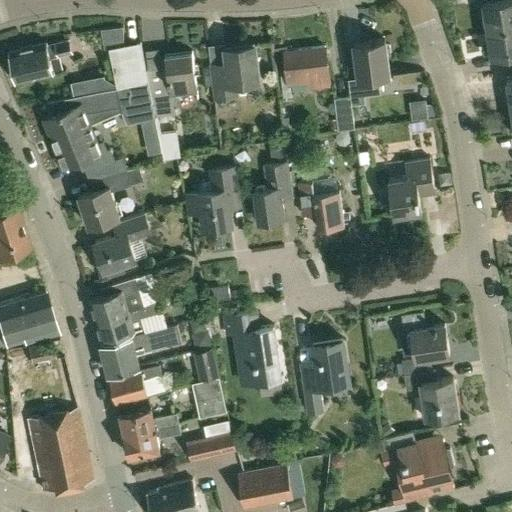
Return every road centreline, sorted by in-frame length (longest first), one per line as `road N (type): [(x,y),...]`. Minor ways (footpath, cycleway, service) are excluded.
road 1 (tertiary): [(120,494),(49,228),(0,113)]
road 2 (residential): [(198,252),(286,249),(301,301),(480,267)]
road 3 (residential): [(480,267),(454,110),(414,0)]
road 4 (residential): [(99,0),(289,0)]
road 5 (residential): [(511,445),(480,267)]
road 6 (residential): [(120,494),(46,505),(0,488)]
